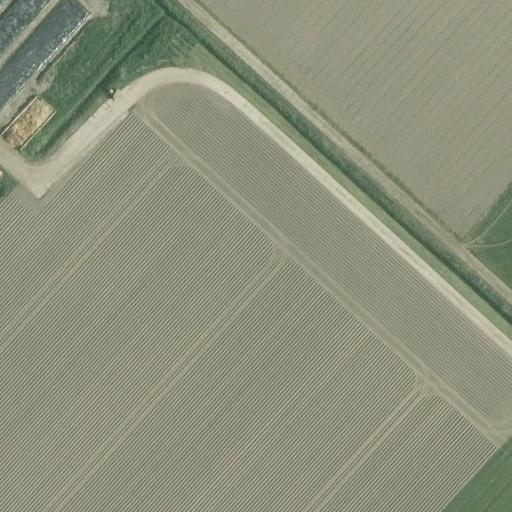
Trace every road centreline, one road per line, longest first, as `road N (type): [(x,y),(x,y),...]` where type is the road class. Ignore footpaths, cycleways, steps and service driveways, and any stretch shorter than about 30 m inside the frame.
road 1 (track): [(0,157),(19,176),(37,179),(65,167),(133,89),(165,76),(200,83),(241,107),(511,354)]
road 2 (track): [(184,0),(511,298)]
